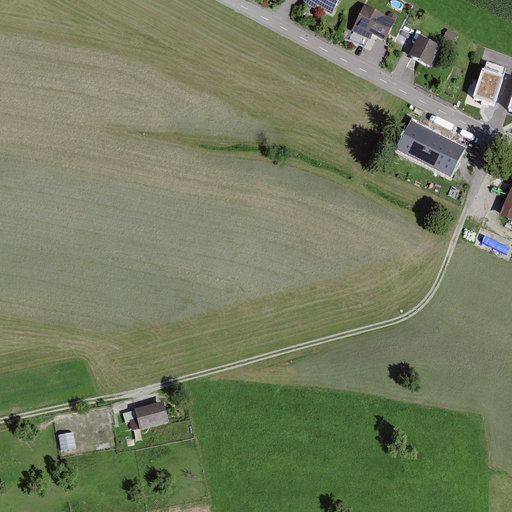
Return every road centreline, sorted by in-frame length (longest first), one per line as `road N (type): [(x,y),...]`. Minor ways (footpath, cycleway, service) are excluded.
road 1 (track): [(495,139),(419,309),(190,377),(0,421)]
road 2 (tertiary): [(233,0),(511,146)]
